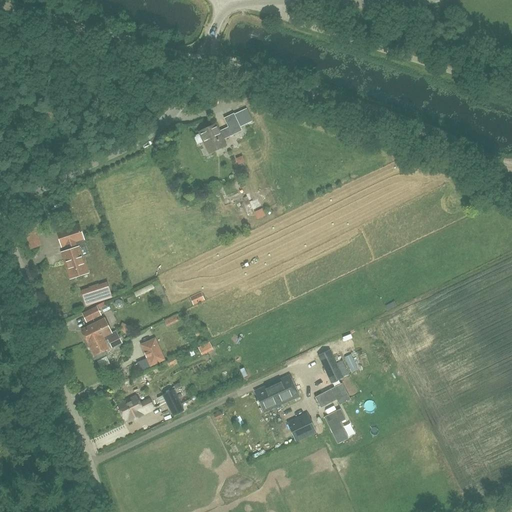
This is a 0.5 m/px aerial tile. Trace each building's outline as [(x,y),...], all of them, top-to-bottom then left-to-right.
[(230,128),(221,132),(216,123),(198,131),(209,155),(227,146),(224,139),(243,131),(241,127),(249,123),(243,111),(236,115),(235,114),(226,119),(230,128)] [(259,220),(267,218),(266,210),(258,212),(259,220)] [(79,247),(78,248),(76,242),(84,239),(79,225),(58,232),(62,246),(66,245),(68,251),(63,253),(71,278),(88,273),(79,247)] [(24,232),(27,241),(30,251),(41,247),(38,237),(45,235),(42,226),(24,232)] [(86,305),(111,297),(107,284),(82,292),(86,305)] [(194,305),(205,300),(201,292),(190,297),(194,305)] [(136,293),(124,297),(126,301),(138,298),(136,293)] [(87,321),(101,314),(97,306),(83,313),(87,321)] [(164,321),(167,328),(180,322),(177,315),(164,321)] [(116,330),(112,333),(105,318),(87,326),(88,328),(82,331),(83,335),(83,336),(84,339),(86,340),(88,345),(87,341),(92,339),(93,341),(98,339),(100,342),(118,333),(116,330)] [(122,330),(125,339),(131,337),(128,328),(122,330)] [(88,345),(94,356),(95,356),(97,360),(107,355),(105,351),(122,343),(118,333),(100,342),(98,339),(93,341),(92,339),(87,341),(88,345)] [(140,344),(150,367),(166,360),(155,338),(140,344)] [(201,347),(204,355),(216,351),(213,343),(201,347)] [(331,384),(343,378),(330,349),(318,355),(331,384)] [(351,354),(345,358),(352,373),(358,370),(351,354)] [(170,367),(180,362),(176,356),(167,361),(170,367)] [(264,413),(300,397),(290,374),(254,391),(264,413)] [(321,408),(336,400),(339,405),(350,400),(342,383),(315,397),(321,408)] [(161,394),(171,415),(182,409),(172,388),(161,394)] [(139,403),(135,395),(116,404),(124,419),(129,416),(131,419),(138,416),(138,415),(153,408),(148,398),(139,403)] [(340,409),(324,417),(338,444),(349,438),(341,422),(346,420),(340,409)] [(296,442),(317,433),(308,413),(286,422),(296,442)]
